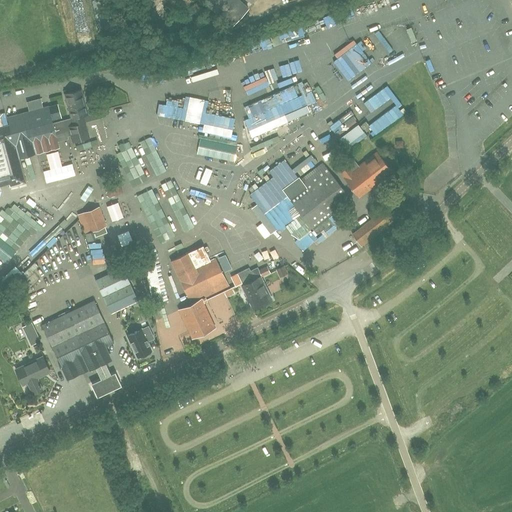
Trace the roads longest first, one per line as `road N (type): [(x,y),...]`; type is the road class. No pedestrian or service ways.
road 1 (tertiary): [(0,457),(343,287)]
road 2 (unclassified): [(426,511),(343,287)]
road 3 (tertiary): [(343,287),(399,248),(511,142)]
